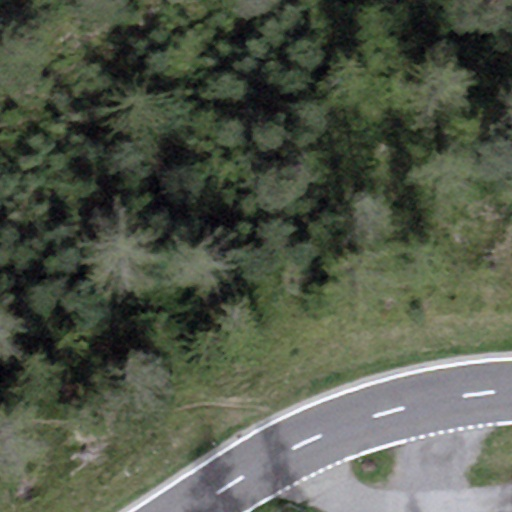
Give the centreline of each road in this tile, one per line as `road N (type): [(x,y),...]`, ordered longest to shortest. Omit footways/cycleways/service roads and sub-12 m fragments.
road 1 (secondary): [(191,511),(279,453),(370,417),(511,392)]
road 2 (track): [(279,453),(347,505),(404,510),(511,497)]
